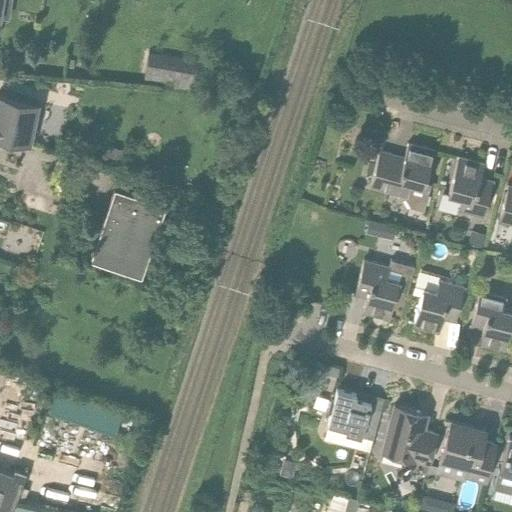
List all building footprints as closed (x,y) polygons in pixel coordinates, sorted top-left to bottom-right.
[(148,52),(144,79),(195,88),(196,81),(200,61),(148,52)] [(0,138),(30,144),(39,102),(0,94),(0,138)] [(370,185),(383,188),(407,195),(406,197),(411,206),(422,209),(429,184),(425,183),(434,150),(408,143),(404,157),(379,150),(370,185)] [(117,167),(122,151),(109,146),(104,162),(117,167)] [(480,178),(484,164),(458,157),(448,194),(461,197),(458,208),(483,215),(492,181),(480,178)] [(511,186),(508,185),(499,219),(511,222),(511,186)] [(114,188),(90,259),(141,277),(165,205),(114,188)] [(379,236),(382,223),(369,220),(365,233),(379,236)] [(480,247),(484,233),(470,230),(467,243),(480,247)] [(391,259),(389,266),(364,259),(354,294),(367,297),(363,311),(389,318),(397,289),(407,292),(414,266),(391,259)] [(455,321),(464,287),(438,280),(436,291),(423,287),(413,325),(439,332),(443,317),(455,321)] [(505,349),(511,322),(511,311),(502,309),(505,298),(479,291),(470,325),(482,328),(479,342),(505,349)] [(6,304),(0,306),(0,317),(1,319),(10,317),(6,304)] [(338,378),(340,369),(327,365),(324,374),(338,378)] [(369,406),(370,401),(355,397),(356,394),(336,389),(327,423),(345,428),(344,432),(372,439),(380,409),(369,406)] [(57,391),(52,413),(119,428),(124,407),(57,391)] [(429,462),(437,433),(423,429),(427,414),(394,405),(382,449),(415,458),(415,459),(429,462)] [(450,420),(440,459),(465,466),(463,474),(486,480),(496,444),(482,441),(485,429),(450,420)] [(511,436),(509,436),(495,487),(511,491),(511,436)] [(292,480),(296,461),(283,458),(278,477),(292,480)] [(437,472),(438,467),(428,464),(426,474),(435,476),(437,472)] [(0,511),(12,511),(26,472),(14,468),(12,472),(0,468),(0,511)] [(348,496),(348,498),(333,494),(327,511),(355,511),(358,500),(358,498),(348,496)] [(418,507),(426,509),(429,496),(421,494),(418,507)] [(367,511),(368,508),(358,506),(359,500),(358,500),(355,511),(367,511)]
